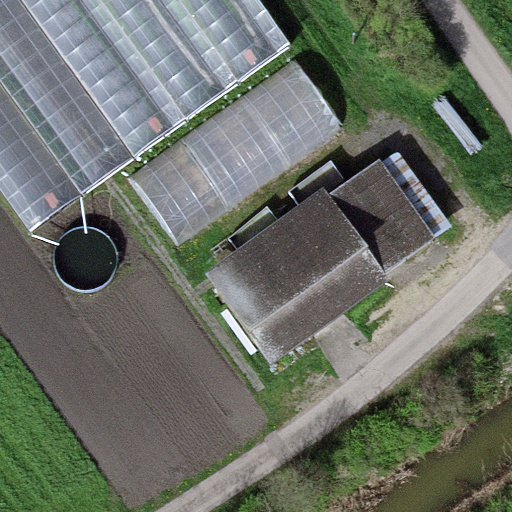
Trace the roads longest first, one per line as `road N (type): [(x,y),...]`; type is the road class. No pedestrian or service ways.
road 1 (track): [(511,275),(145,511)]
road 2 (track): [(431,0),(511,115)]
